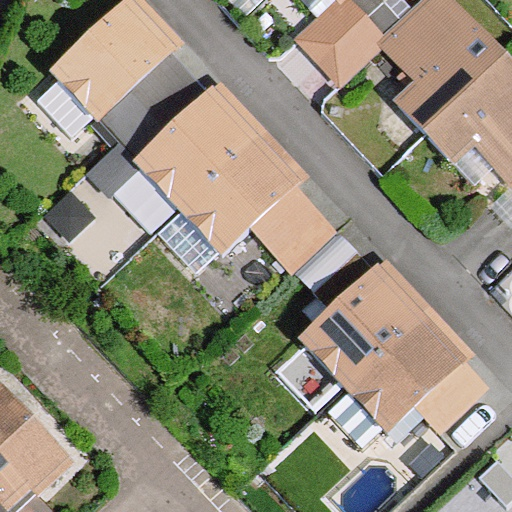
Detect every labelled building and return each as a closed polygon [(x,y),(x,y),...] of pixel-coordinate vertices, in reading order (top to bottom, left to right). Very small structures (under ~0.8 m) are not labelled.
[(511,69),(447,0),(438,0),(386,49),(424,90),(405,108),(459,166),(477,149),(511,185),(511,69)] [(347,1),(297,45),(338,90),(387,46),(347,1)] [(182,53),(139,6),(55,81),(98,129),(130,100),(174,60),(182,53)] [(215,106),(174,60),(130,100),(171,146),(215,106)] [(171,146),(144,174),(226,259),(252,234),(296,192),(303,185),(220,100),(215,106),(171,146)] [(337,236),(296,192),(252,234),(294,279),(337,236)] [(385,280),(312,349),(397,439),(424,414),(448,439),(494,396),(385,280)] [(0,510),(1,511),(22,511),(36,500),(39,503),(69,475),(0,400),(0,510)]
